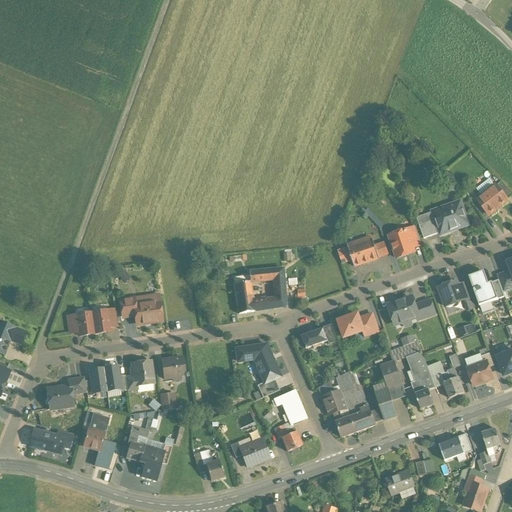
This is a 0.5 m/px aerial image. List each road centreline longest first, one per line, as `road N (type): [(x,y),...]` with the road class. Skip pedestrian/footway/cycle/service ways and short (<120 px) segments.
road 1 (track): [(168,0),(40,352),(47,365)]
road 2 (residential): [(0,464),(34,378),(54,361),(282,323)]
road 3 (residential): [(282,323),(511,242)]
road 4 (secondary): [(511,398),(336,461)]
road 5 (residential): [(336,461),(282,323)]
road 6 (secondary): [(336,461),(197,505)]
road 7 (secondary): [(119,497),(0,464)]
